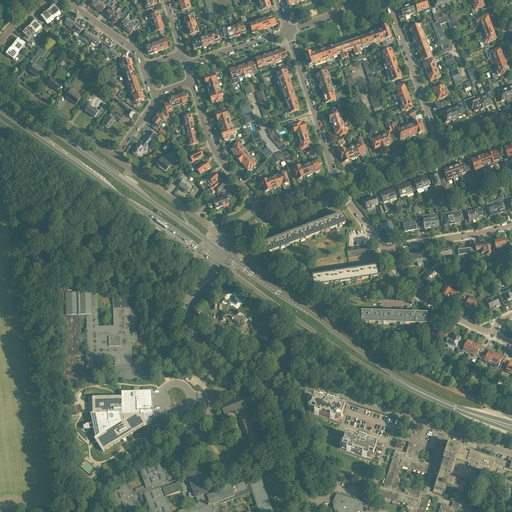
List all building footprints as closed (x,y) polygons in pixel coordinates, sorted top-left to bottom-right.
[(94,0),(91,6),(96,9),(100,3),(96,0),(94,0)] [(154,0),(153,0),(146,3),(147,6),(145,6),(147,10),(154,8),(154,6),(156,5),(156,4),(157,3),(156,0),(155,0),(154,0)] [(261,9),(262,11),(270,8),(271,8),(267,0),(263,0),(259,2),(260,6),(259,6),(260,9),(261,9)] [(422,0),(420,1),(423,10),(425,9),(426,12),(429,11),(425,0),(424,0),(423,1),(422,0)] [(417,11),(423,10),(420,1),(417,2),(417,3),(414,4),(417,11)] [(483,3),(482,1),(478,3),(478,4),(476,4),(471,5),(469,6),(470,8),(472,8),(474,11),(484,7),(484,6),(485,5),(484,3),(483,3)] [(106,7),(100,3),(96,9),(101,13),(106,7)] [(189,3),(180,6),(181,8),(180,9),(181,11),(182,11),(182,12),(191,9),(189,3)] [(406,6),(410,16),(413,15),(413,13),(415,13),(412,4),(409,5),(407,5),(407,6),(406,6)] [(47,11),(53,17),(60,11),(55,5),(47,11)] [(405,17),(410,16),(406,6),(405,7),(405,6),(403,7),(400,8),(403,17),(405,16),(405,17)] [(122,14),(117,11),(111,20),(116,24),(120,18),(123,19),(124,17),(128,11),(129,9),(127,7),(122,14)] [(105,16),(111,20),(117,11),(117,12),(112,8),(111,8),(110,9),(105,16)] [(270,8),(262,11),(262,12),(249,16),(250,18),(252,18),(264,14),(271,11),(270,8)] [(53,17),(47,11),(41,17),(46,23),(53,17)] [(148,16),(149,17),(149,19),(150,19),(151,21),(160,18),(161,17),(160,15),(159,15),(159,13),(154,15),(153,11),(147,13),(148,17),(148,16)] [(195,22),(193,17),(196,16),(194,13),(188,15),(189,18),(184,19),(184,20),(184,22),(185,22),(186,24),(195,22)] [(268,19),(261,21),(264,29),(276,25),(273,17),(272,14),(267,15),(268,19)] [(238,26),(240,35),(243,34),(243,35),(245,34),(245,33),(246,33),(243,24),(243,23),(247,21),(245,16),(241,17),(242,21),(236,23),(237,26),(238,26)] [(485,24),(490,22),(488,16),(484,18),(484,17),(478,19),(478,20),(476,21),(477,24),(478,23),(479,26),(483,25),(484,24),(485,24)] [(64,24),(72,29),(76,23),(69,18),(64,24)] [(152,27),(162,24),(160,18),(151,21),(152,27)] [(120,27),(125,30),(130,24),(131,22),(126,19),(120,27)] [(29,27),(34,33),(41,26),(35,21),(29,27)] [(264,29),(261,21),(249,25),(252,34),(264,29)] [(195,22),(186,24),(187,27),(186,27),(187,30),(187,29),(188,30),(196,27),(195,22)] [(435,27),(440,25),(439,22),(434,24),(432,25),(443,54),(445,53),(444,50),(443,47),(442,44),(441,41),(440,38),(439,35),(437,32),(436,30),(435,27)] [(491,24),(490,22),(485,24),(484,24),(483,25),(479,26),(482,32),(492,28),(492,27),(492,25),(491,24)] [(83,29),(76,23),(72,29),(71,30),(73,32),(74,31),(79,35),(80,32),(83,29)] [(135,28),(130,24),(125,30),(130,34),(135,28)] [(159,31),(164,30),(162,24),(152,27),(154,33),(159,31)] [(414,40),(424,36),(419,25),(410,29),(410,30),(410,32),(411,32),(413,37),(413,38),(414,40)] [(224,37),(228,36),(229,39),(230,38),(230,39),(232,38),(232,37),(235,37),(232,28),(229,29),(229,28),(226,29),(226,30),(225,26),(221,27),(224,37)] [(240,35),(238,26),(237,26),(232,28),(235,37),(237,36),(238,36),(240,36),(240,35)] [(387,26),(381,29),(385,40),(387,45),(386,45),(386,46),(386,47),(387,50),(393,47),(390,41),(389,41),(389,40),(391,39),(391,38),(387,26)] [(34,33),(29,27),(22,33),(28,39),(34,33)] [(196,27),(188,30),(188,33),(188,35),(189,35),(189,36),(198,33),(196,27)] [(490,35),(494,34),(493,31),(494,30),(493,29),(492,29),(492,28),(482,32),(479,33),(481,39),(487,36),(488,36),(490,36),(490,35)] [(220,29),(216,31),(216,32),(213,33),(214,34),(211,35),(214,44),(217,43),(219,43),(219,42),(220,42),(219,38),(222,37),(220,29)] [(373,33),(370,34),(374,44),(375,45),(377,44),(377,43),(381,41),(382,42),(383,46),(384,46),(384,47),(383,47),(384,50),(387,50),(386,47),(386,46),(386,45),(387,45),(385,40),(381,29),(376,30),(377,32),(373,33)] [(86,31),(82,37),(90,42),(94,36),(86,31)] [(360,38),(359,38),(362,46),(362,48),(363,48),(363,47),(364,48),(366,48),(366,47),(370,45),(371,46),(373,45),(373,44),(374,44),(370,34),(368,34),(368,35),(363,37),(362,36),(360,37),(360,38)] [(496,40),(494,34),(490,35),(490,36),(488,36),(487,36),(481,39),(485,48),(489,47),(488,43),(493,42),(492,41),(496,40)] [(200,49),(203,47),(200,39),(198,35),(191,37),(193,44),(192,44),(194,50),(199,48),(200,49)] [(206,37),(209,46),(211,45),(212,45),(214,44),(211,35),(206,37)] [(90,42),(97,47),(94,50),(96,52),(98,49),(100,46),(98,45),(101,41),(94,36),(90,42)] [(428,47),(424,36),(414,40),(414,42),(415,43),(417,48),(417,49),(418,51),(428,47)] [(162,41),(165,50),(171,48),(170,47),(171,47),(170,46),(170,45),(167,37),(165,38),(165,40),(162,41)] [(200,39),(203,47),(204,47),(204,48),(206,47),(206,46),(209,46),(206,37),(200,39)] [(359,47),(362,46),(359,38),(358,38),(356,38),(356,39),(353,40),(358,55),(360,54),(361,53),(359,47)] [(13,47),(20,52),(25,44),(18,39),(13,47)] [(355,56),(358,55),(353,40),(350,41),(348,41),(348,42),(346,43),(349,51),(353,50),(355,56)] [(157,43),(159,51),(165,50),(162,41),(157,43)] [(346,52),(349,51),(346,43),(345,43),(344,42),(343,43),(343,44),(340,45),(345,59),(348,58),(346,52)] [(151,44),(154,53),(159,51),(157,43),(151,44)] [(98,49),(100,51),(100,50),(107,55),(112,49),(104,44),(103,46),(101,45),(100,46),(98,49)] [(154,53),(151,44),(148,46),(147,44),(145,45),(148,53),(147,53),(148,55),(149,55),(154,53)] [(342,60),(345,59),(340,45),(337,46),(336,45),(334,46),(334,47),(336,55),(339,54),(342,60)] [(43,72),(43,71),(45,69),(38,64),(37,65),(35,64),(41,56),(42,57),(46,50),(43,48),(42,49),(41,48),(42,46),(31,60),(34,62),(32,64),(34,65),(32,67),(31,69),(29,71),(39,78),(43,72)] [(336,55),(334,47),(333,47),(332,46),(331,47),(330,48),(325,50),(324,49),(322,50),(325,60),(337,57),(336,55)] [(14,60),(20,52),(13,47),(11,49),(10,49),(6,54),(14,60)] [(428,47),(418,51),(418,53),(419,54),(421,59),(421,61),(422,61),(422,62),(432,59),(428,47)] [(121,56),(112,49),(107,55),(115,60),(117,58),(118,57),(119,58),(121,56)] [(381,53),(386,64),(396,61),(395,59),(394,58),(392,53),(393,52),(392,50),(391,50),(391,49),(381,53)] [(498,56),(502,55),(501,52),(502,52),(501,50),(500,50),(500,49),(487,54),(488,58),(491,57),(492,59),(496,57),(496,56),(497,56),(498,56)] [(284,50),(278,52),(281,61),(284,60),(285,61),(286,61),(286,60),(287,59),(286,54),(284,50)] [(314,64),(325,60),(322,50),(320,51),(320,52),(315,53),(314,51),(310,52),(314,64)] [(269,54),(266,55),(270,65),(273,64),(273,65),(274,65),(278,64),(278,66),(282,65),(282,64),(281,61),(278,52),(271,54),(270,55),(269,54)] [(308,66),(314,64),(310,52),(304,54),(308,66)] [(264,57),(255,60),(258,69),(261,68),(262,69),(267,67),(267,66),(270,65),(266,55),(264,56),(264,57)] [(496,57),(492,59),(494,64),(504,61),(503,58),(504,57),(503,56),(502,55),(498,56),(497,56),(496,56),(496,57)] [(124,69),(132,66),(133,66),(131,60),(124,62),(124,60),(125,58),(122,56),(119,60),(122,62),(124,69)] [(376,77),(378,77),(371,57),(369,57),(376,77)] [(426,70),(435,67),(436,66),(435,63),(437,63),(436,60),(433,61),(423,64),(424,65),(423,66),(424,68),(425,68),(426,70)] [(386,64),(390,76),(400,73),(399,70),(398,70),(396,64),(397,63),(396,61),(386,64)] [(504,61),(494,64),(496,70),(500,68),(501,69),(502,68),(506,66),(505,64),(506,63),(505,61),(504,61)] [(247,64),(250,74),(257,72),(253,63),(250,64),(249,63),(247,64)] [(244,76),(250,74),(247,64),(244,65),(244,66),(241,67),(244,76)] [(56,65),(49,74),(52,76),(58,68),(57,68),(58,66),(56,65)] [(132,66),(124,69),(123,69),(125,74),(133,71),(132,66)] [(497,76),(498,76),(501,75),(506,74),(505,73),(508,72),(507,69),(508,69),(507,67),(506,67),(506,66),(502,68),(501,69),(500,68),(496,70),(494,71),(495,74),(492,75),(494,81),(499,79),(497,76)] [(239,78),(244,76),(241,67),(238,68),(238,67),(235,68),(239,78)] [(435,67),(426,70),(426,71),(425,72),(426,74),(427,74),(428,76),(438,72),(437,69),(436,70),(435,67)] [(233,80),(239,78),(235,68),(233,69),(233,70),(229,71),(233,80)] [(133,71),(125,74),(127,80),(135,77),(133,71)] [(276,74),(280,86),(291,82),(290,80),(289,80),(287,74),(288,74),(287,72),(286,72),(286,71),(276,74)] [(218,81),(216,74),(215,72),(210,74),(211,76),(204,78),(205,80),(204,80),(205,82),(206,83),(206,84),(207,84),(218,81)] [(319,84),(319,86),(330,83),(326,72),(316,75),(316,76),(317,78),(319,84)] [(438,72),(428,76),(428,77),(427,78),(428,79),(429,80),(430,82),(440,78),(439,75),(438,75),(437,73),(438,72)] [(401,75),(400,73),(390,76),(392,82),(402,78),(400,75),(401,75)] [(135,77),(127,80),(129,86),(137,83),(135,77)] [(52,79),(48,84),(58,92),(64,83),(59,79),(57,82),(52,79)] [(219,86),(218,81),(207,84),(208,87),(207,87),(208,90),(219,86)] [(280,86),(284,97),(294,93),(293,91),(291,85),(291,82),(280,86)] [(137,83),(129,86),(131,91),(139,88),(137,83)] [(322,95),(323,98),(334,94),(330,83),(319,86),(320,89),(321,89),(323,95),(322,95)] [(444,88),(444,87),(445,86),(444,83),(439,85),(440,87),(433,90),(434,92),(433,93),(434,95),(435,95),(447,91),(446,88),(444,88)] [(393,89),(396,95),(406,91),(405,89),(406,88),(405,86),(404,86),(404,85),(393,89)] [(221,93),(219,86),(208,90),(209,93),(210,93),(211,96),(220,93),(221,93)] [(139,88),(131,91),(132,97),(133,96),(141,94),(139,88)] [(71,90),(66,98),(76,105),(81,98),(71,90)] [(507,99),(504,90),(498,92),(500,98),(498,98),(500,102),(507,99)] [(267,112),(270,111),(263,91),(261,92),(262,94),(262,97),(263,100),(264,102),(265,105),(266,107),(267,110),(267,112)] [(406,92),(406,91),(396,95),(398,100),(408,96),(407,95),(408,94),(407,92),(406,92)] [(449,97),(447,91),(435,95),(435,96),(435,97),(435,99),(436,99),(437,101),(449,97)] [(141,94),(133,96),(136,105),(140,104),(139,101),(144,99),(142,93),(141,94)] [(220,93),(211,96),(210,96),(210,98),(210,99),(210,101),(211,101),(212,103),(215,102),(215,103),(222,100),(220,93)] [(284,97),(287,108),(298,104),(297,102),(296,102),(294,96),(295,96),(294,93),(284,97)] [(185,94),(180,96),(182,104),(185,103),(186,105),(188,104),(186,97),(187,96),(186,94),(185,94)] [(336,100),(334,94),(323,98),(324,100),(326,104),(336,100)] [(177,106),(182,104),(180,96),(174,98),(177,106)] [(400,106),(410,102),(410,100),(409,97),(408,97),(408,96),(398,100),(400,106)] [(482,98),(486,108),(492,105),(489,96),(482,98)] [(171,108),(177,106),(174,98),(168,100),(170,103),(171,108)] [(467,110),(466,109),(464,103),(463,98),(459,100),(461,103),(457,104),(458,107),(455,109),(458,118),(465,116),(463,112),(467,110)] [(486,108),(482,98),(476,101),(479,110),(479,111),(486,109),(486,108)] [(474,112),(479,110),(476,101),(469,103),(468,101),(464,103),(466,109),(468,108),(468,107),(470,106),(471,110),(473,109),(474,112)] [(410,103),(410,102),(400,106),(402,112),(405,111),(410,110),(410,109),(412,108),(412,106),(412,105),(412,103),(410,103)] [(165,112),(166,116),(168,118),(169,116),(168,114),(173,112),(171,108),(170,103),(164,105),(164,106),(164,107),(165,107),(166,111),(165,112)] [(287,108),(289,114),(288,114),(289,118),(294,116),(293,113),(299,111),(298,108),(299,107),(298,104),(287,108)] [(84,111),(86,112),(86,113),(86,112),(95,118),(99,112),(88,105),(84,111)] [(228,117),(226,111),(225,109),(220,110),(221,113),(215,115),(217,121),(218,121),(218,120),(228,117)] [(455,119),(458,118),(455,109),(448,111),(452,120),(453,121),(455,120),(455,119)] [(131,110),(126,114),(130,119),(135,114),(131,110)] [(337,118),(342,116),(340,110),(328,113),(330,120),(331,120),(335,119),(335,118),(336,117),(337,118)] [(444,123),(452,120),(448,111),(441,114),(444,123)] [(103,124),(106,127),(106,128),(108,129),(109,128),(110,129),(115,122),(114,122),(116,119),(119,122),(123,117),(118,113),(116,115),(111,112),(103,124)] [(165,121),(168,118),(166,116),(165,117),(159,113),(155,117),(163,123),(165,121)] [(182,123),(193,121),(191,116),(186,117),(185,114),(178,117),(179,119),(181,118),(182,123)] [(253,115),(246,118),(248,124),(255,121),(253,115)] [(332,126),(343,122),(342,116),(337,118),(336,117),(335,118),(335,119),(331,120),(332,123),(331,123),(332,126)] [(153,129),(159,133),(165,137),(167,133),(162,130),(163,128),(164,128),(166,125),(163,124),(163,123),(155,117),(152,122),(156,125),(153,129)] [(219,127),(230,123),(228,117),(218,120),(218,121),(219,123),(218,124),(219,127)] [(413,123),(414,124),(417,133),(418,134),(424,132),(420,121),(413,123)] [(343,122),(332,126),(333,129),(334,129),(335,131),(338,130),(339,130),(341,130),(341,129),(345,128),(343,122)] [(230,123),(219,127),(220,129),(221,130),(222,132),(232,129),(230,123)] [(304,123),(292,126),(289,127),(291,133),(294,132),(294,133),(306,129),(304,123)] [(408,126),(412,136),(415,135),(415,134),(417,133),(414,124),(408,126)] [(403,128),(407,138),(409,137),(410,137),(412,136),(408,126),(403,128)] [(232,129),(222,132),(221,132),(223,139),(224,138),(225,141),(229,139),(230,141),(235,139),(234,137),(235,136),(235,135),(236,135),(234,128),(232,129)] [(338,130),(335,131),(335,132),(334,133),(335,134),(336,135),(337,137),(339,137),(340,137),(348,134),(347,131),(346,131),(345,128),(341,129),(341,130),(339,130),(338,130)] [(407,138),(403,128),(400,130),(399,129),(397,130),(397,131),(399,137),(400,140),(403,139),(404,140),(406,139),(406,138),(407,138)] [(296,138),(308,134),(307,132),(306,132),(305,129),(306,129),(294,133),(296,138)] [(138,157),(139,156),(140,157),(144,152),(142,151),(143,149),(146,151),(157,136),(150,131),(144,139),(146,140),(141,146),(138,144),(132,153),(138,157)] [(383,136),(386,146),(389,145),(389,144),(392,143),(390,140),(391,140),(388,133),(385,134),(386,135),(383,136)] [(298,144),(309,140),(308,138),(308,137),(308,134),(296,138),(298,144)] [(381,148),(377,138),(373,140),(372,136),(368,138),(369,140),(370,140),(373,147),(374,147),(375,150),(377,149),(378,149),(381,148)] [(386,146),(383,136),(377,138),(381,148),(381,149),(386,147),(386,146)] [(189,144),(187,144),(185,145),(187,149),(191,147),(191,146),(198,144),(197,138),(188,140),(189,144)] [(309,140),(298,144),(299,147),(298,148),(297,150),(298,152),(302,151),(302,150),(308,148),(311,147),(310,144),(310,143),(310,142),(309,141),(309,140)] [(166,141),(161,149),(166,152),(171,145),(166,141)] [(236,156),(243,149),(238,143),(233,148),(233,149),(231,151),(233,153),(233,154),(234,155),(235,155),(236,156)] [(356,145),(360,155),(361,156),(363,155),(363,154),(366,153),(362,143),(356,145)] [(350,147),(354,158),(357,157),(357,156),(360,155),(356,145),(350,147)] [(354,158),(350,147),(345,149),(349,160),(351,159),(352,159),(354,158)] [(345,149),(341,151),(340,148),(337,149),(338,153),(339,152),(343,163),(349,160),(345,149)] [(243,149),(236,156),(237,158),(236,159),(239,161),(247,154),(243,149)] [(192,162),(200,158),(203,156),(200,151),(195,154),(194,151),(192,152),(193,155),(190,156),(192,162)] [(490,153),(494,164),(500,161),(496,151),(490,153)] [(484,156),(487,166),(494,164),(490,153),(484,156)] [(247,154),(239,161),(241,164),(242,163),(243,165),(251,159),(247,154)] [(166,172),(171,165),(172,163),(163,156),(157,165),(166,172)] [(477,158),(481,168),(487,166),(484,156),(477,158)] [(481,168),(477,158),(471,160),(475,171),(481,168)] [(251,159),(243,165),(244,166),(243,167),(244,168),(246,168),(247,170),(250,168),(250,169),(256,165),(251,159)] [(318,161),(311,163),(315,172),(316,173),(318,172),(319,171),(321,170),(318,161)] [(200,162),(198,164),(195,166),(197,169),(196,169),(200,174),(210,167),(206,162),(202,165),(200,162)] [(312,173),(315,172),(311,163),(306,165),(309,176),(312,175),(312,173)] [(459,175),(464,173),(466,174),(469,180),(471,179),(472,182),(474,181),(469,167),(469,166),(464,168),(463,167),(464,167),(463,164),(462,164),(456,166),(459,175)] [(307,177),(309,176),(306,165),(300,167),(304,177),(306,176),(307,177)] [(304,178),(304,177),(300,167),(300,166),(294,169),(293,167),(290,168),(294,178),(297,176),(298,180),(300,179),(300,180),(302,179),(302,178),(304,178)] [(453,177),(459,175),(456,166),(450,168),(453,177)] [(450,178),(453,177),(450,168),(444,171),(443,172),(443,174),(445,174),(447,179),(448,182),(451,180),(450,178)] [(180,172),(176,178),(179,180),(178,181),(181,183),(179,186),(181,188),(181,189),(185,193),(186,191),(188,192),(193,184),(186,179),(187,178),(180,172)] [(278,174),(282,185),(282,186),(289,183),(285,172),(278,174)] [(209,174),(204,179),(206,182),(207,181),(211,186),(213,184),(213,185),(218,180),(218,179),(219,178),(215,174),(212,177),(209,174)] [(273,177),(277,188),(279,187),(280,186),(282,185),(278,174),(273,177)] [(444,189),(444,188),(443,184),(441,185),(437,174),(430,177),(434,187),(438,186),(440,191),(444,190),(444,189)] [(277,188),(273,177),(267,179),(271,190),(271,189),(274,188),(274,189),(277,188)] [(420,180),(423,188),(427,187),(427,188),(429,187),(426,177),(420,180)] [(271,190),(267,179),(258,182),(260,187),(262,186),(265,192),(271,190)] [(423,188),(420,180),(414,182),(417,192),(420,191),(419,190),(423,188)] [(221,184),(215,189),(218,192),(224,187),(221,184)] [(403,186),(407,194),(410,193),(410,194),(413,193),(409,184),(403,186)] [(407,194),(403,186),(397,188),(401,198),(403,197),(403,196),(407,194)] [(387,192),(390,201),(393,199),(394,200),(396,199),(393,190),(387,192)] [(390,201),(387,192),(380,194),(384,204),(387,203),(386,202),(390,201)] [(220,199),(222,207),(229,204),(227,199),(231,198),(229,193),(225,194),(225,193),(222,195),(223,198),(220,199)] [(493,202),(495,206),(497,214),(504,212),(503,209),(505,209),(502,202),(501,200),(504,199),(502,193),(499,195),(501,199),(498,200),(499,201),(493,202)] [(222,207),(220,199),(217,200),(215,196),(206,200),(209,208),(214,206),(216,209),(222,207)] [(369,198),(364,200),(365,204),(365,206),(366,206),(368,210),(372,208),(371,207),(377,205),(375,198),(370,200),(369,198)] [(474,209),(476,220),(483,218),(481,209),(480,209),(480,208),(483,207),(483,205),(481,201),(478,202),(480,207),(474,209)] [(484,208),(486,207),(488,214),(489,214),(490,216),(497,214),(495,206),(493,202),(487,204),(485,205),(483,205),(483,207),(484,208)] [(469,210),(466,211),(465,206),(462,207),(463,212),(466,212),(467,213),(466,213),(469,222),(476,220),(474,209),(473,209),(474,211),(469,212),(469,210)] [(453,212),(453,215),(455,223),(458,222),(458,224),(463,223),(462,214),(461,214),(461,211),(457,211),(453,212)] [(454,223),(455,223),(453,215),(453,212),(447,213),(444,213),(445,217),(446,225),(449,224),(449,225),(455,224),(454,223)] [(322,222),(325,231),(346,224),(342,214),(322,222)] [(430,216),(430,219),(431,218),(432,228),(439,227),(437,215),(430,216)] [(424,229),(432,228),(431,218),(430,219),(423,220),(424,229)] [(409,220),(402,221),(398,222),(398,228),(403,227),(404,232),(405,232),(408,232),(410,231),(409,220)] [(412,222),(412,220),(409,220),(410,231),(418,230),(417,224),(416,224),(415,222),(412,222)] [(301,230),(305,239),(325,231),(322,222),(301,230)] [(391,223),(381,224),(381,228),(385,228),(386,235),(395,234),(394,229),(392,230),(391,223)] [(281,238),(285,247),(305,239),(301,230),(281,238)] [(281,238),(261,245),(264,254),(285,247),(281,238)] [(511,245),(511,243),(506,245),(504,239),(494,242),(496,248),(503,246),(503,247),(506,246),(507,251),(511,249),(511,245)] [(481,254),(485,253),(485,256),(486,256),(491,255),(489,244),(479,246),(479,245),(475,245),(476,251),(479,250),(479,252),(479,253),(480,253),(481,253),(481,254)] [(464,255),(471,254),(471,253),(474,252),(473,246),(470,246),(470,249),(465,250),(464,247),(455,249),(455,252),(458,252),(458,254),(456,255),(457,259),(464,258),(464,255)] [(451,249),(437,252),(438,257),(444,256),(447,262),(452,260),(449,255),(452,255),(451,249)] [(419,267),(423,265),(422,261),(424,261),(429,267),(430,266),(433,263),(427,255),(424,258),(423,258),(423,259),(422,259),(421,254),(408,256),(409,261),(410,261),(410,263),(417,262),(419,267)] [(427,269),(423,274),(425,276),(423,279),(428,284),(437,274),(435,272),(439,269),(433,263),(430,266),(427,269)] [(355,270),(356,280),(378,277),(377,267),(355,270)] [(333,274),(335,283),(356,280),(355,270),(333,274)] [(333,274),(312,277),(313,287),(335,283),(333,274)] [(443,283),(446,284),(445,286),(446,287),(442,295),(446,297),(449,292),(457,297),(459,292),(451,288),(452,287),(448,284),(447,285),(446,284),(451,277),(448,275),(443,283)] [(77,293),(77,294),(66,294),(66,304),(62,304),(62,305),(63,319),(62,319),(61,302),(65,302),(65,293),(68,293),(68,291),(74,291),(74,285),(56,285),(56,306),(59,306),(59,321),(63,320),(64,356),(64,357),(63,357),(63,384),(75,384),(75,381),(84,380),(84,363),(81,363),(80,356),(82,356),(81,339),(87,339),(88,368),(91,368),(91,377),(99,377),(99,372),(104,371),(104,370),(106,370),(106,360),(99,360),(99,358),(115,358),(115,366),(114,366),(114,368),(111,368),(112,380),(141,379),(141,378),(147,378),(150,378),(150,371),(141,371),(141,367),(134,367),(134,366),(132,366),(131,342),(137,342),(135,298),(113,298),(113,305),(107,305),(107,309),(113,308),(114,327),(98,327),(97,302),(97,295),(92,295),(92,293),(80,294),(80,293),(77,293)] [(507,301),(511,298),(511,296),(509,290),(508,287),(501,290),(499,286),(496,287),(499,294),(503,292),(507,301)] [(463,297),(460,302),(464,304),(466,305),(465,306),(473,310),(476,304),(478,300),(470,296),(468,300),(466,299),(463,297)] [(496,296),(486,300),(490,309),(496,306),(496,307),(500,305),(496,296)] [(221,312),(221,321),(225,321),(225,319),(229,319),(232,321),(233,320),(237,323),(242,328),(248,320),(236,311),(235,313),(221,312)] [(383,313),(361,313),(361,323),(383,323),(383,313)] [(383,313),(383,323),(404,324),(405,314),(383,313)] [(405,314),(404,324),(426,325),(426,315),(405,314)] [(203,315),(199,320),(205,324),(208,318),(203,315)] [(459,349),(464,340),(461,339),(461,338),(456,335),(453,341),(449,339),(450,339),(444,335),(439,343),(442,345),(443,343),(448,346),(447,347),(453,350),(454,347),(459,349)] [(464,340),(459,349),(457,354),(459,355),(460,353),(462,354),(464,351),(470,354),(475,344),(468,341),(464,340)] [(474,356),(477,357),(481,359),(483,356),(485,350),(483,349),(482,351),(480,350),(482,347),(475,344),(470,354),(469,357),(473,358),(474,356)] [(489,363),(492,364),(497,355),(489,351),(488,352),(485,350),(483,356),(486,357),(487,358),(485,361),(486,361),(486,363),(488,363),(489,363)] [(503,358),(497,355),(492,364),(495,366),(495,367),(497,368),(498,367),(498,368),(500,365),(502,365),(500,368),(503,369),(504,366),(507,361),(504,360),(503,361),(502,361),(503,358)] [(87,423),(83,426),(84,430),(89,430),(90,430),(90,429),(94,429),(95,437),(94,438),(94,439),(102,451),(102,452),(103,452),(115,444),(122,440),(123,439),(125,438),(146,425),(145,422),(143,414),(153,413),(153,411),(153,408),(152,390),(151,390),(142,391),(122,392),(122,397),(108,397),(89,398),(89,399),(89,411),(89,414),(90,414),(91,414),(92,422),(89,424),(88,423),(87,423)] [(239,421),(244,434),(249,448),(255,446),(253,442),(256,441),(258,448),(264,446),(253,416),(251,417),(247,407),(251,406),(247,394),(220,404),(224,416),(237,411),(240,420),(239,421)] [(325,397),(325,396),(324,396),(323,400),(324,400),(323,400),(313,397),(309,410),(314,412),(313,414),(339,422),(344,407),(331,403),(332,401),(331,400),(330,400),(328,400),(327,399),(326,398),(325,397)] [(411,424),(407,436),(411,438),(415,425),(411,424)] [(356,433),(356,435),(355,437),(356,437),(355,438),(346,434),(341,447),(346,449),(345,451),(367,458),(367,456),(372,457),(376,444),(364,440),(364,438),(363,438),(361,437),(360,437),(358,435),(357,434),(356,433)] [(183,440),(175,441),(178,452),(186,450),(183,440)] [(445,486),(448,487),(457,490),(461,491),(464,483),(461,482),(461,483),(460,482),(453,479),(453,476),(450,475),(457,453),(463,455),(464,455),(464,454),(467,447),(449,441),(448,443),(447,443),(443,457),(444,457),(433,492),(442,495),(445,486)] [(380,484),(376,494),(408,505),(407,506),(406,506),(408,511),(425,511),(430,498),(406,490),(405,490),(404,493),(396,490),(400,479),(397,478),(401,466),(428,475),(432,464),(423,462),(423,463),(417,461),(422,446),(409,442),(405,454),(395,450),(384,485),(380,484)] [(481,456),(481,453),(470,450),(467,460),(471,462),(469,467),(472,468),(473,464),(489,470),(490,470),(490,469),(491,469),(491,468),(494,460),(481,456)] [(208,495),(207,493),(208,493),(199,468),(186,473),(188,479),(193,492),(188,494),(190,499),(195,497),(195,498),(196,497),(198,504),(179,511),(171,511),(166,497),(180,492),(177,484),(176,480),(169,483),(168,481),(168,480),(161,461),(140,469),(147,488),(134,493),(133,490),(131,491),(127,482),(119,484),(121,490),(111,493),(118,511),(120,511),(128,509),(129,511),(137,511),(138,511),(135,505),(138,504),(136,498),(140,497),(139,496),(144,494),(151,511),(273,511),(261,478),(249,482),(248,481),(231,487),(230,483),(222,486),(224,490),(208,495)] [(504,478),(506,471),(498,468),(495,476),(504,478)] [(370,511),(366,504),(336,494),(334,501),(336,501),(334,505),(333,508),(334,511),(370,511)]
